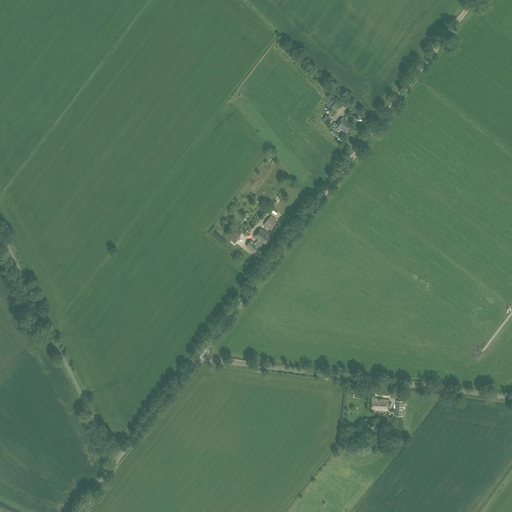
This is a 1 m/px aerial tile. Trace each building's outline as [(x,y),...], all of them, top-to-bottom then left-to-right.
[(325,107),(329,110),(336,102),(332,99),(325,107)] [(341,128),(346,133),(352,125),(343,117),(337,124),(335,123),(333,126),(338,131),(341,128)] [(330,132),(338,138),(340,135),(338,133),(338,134),(332,129),(330,132)] [(264,224),(271,230),(277,222),(270,217),(264,224)] [(246,245),(254,252),(262,243),(264,245),(271,236),(261,228),(254,236),(260,241),(258,243),(256,245),(251,240),(246,245)] [(226,236),(234,243),(240,235),(233,229),(226,236)] [(371,409),(387,410),(388,400),(378,399),(378,398),(372,398),(371,409)] [(395,416),(402,416),(403,401),(396,400),(395,416)]
